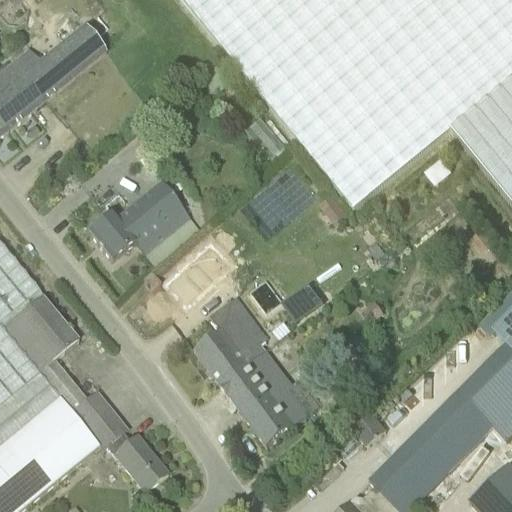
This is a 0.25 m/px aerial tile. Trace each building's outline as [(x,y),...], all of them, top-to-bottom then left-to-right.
[(3,0),(12,11),(25,0),(3,0)] [(177,0),(299,148),(477,0),(177,0)] [(511,0),(477,0),(299,148),(353,216),(450,137),(511,212),(511,0)] [(0,78),(10,91),(0,99),(0,143),(105,57),(84,31),(39,67),(29,55),(0,78)] [(111,267),(135,247),(145,259),(188,223),(161,188),(118,224),(113,219),(88,239),(111,267)] [(317,213),(336,230),(347,218),(328,201),(317,213)] [(0,511),(26,511),(99,452),(86,438),(111,417),(96,398),(87,406),(54,366),(78,346),(42,303),(43,301),(13,266),(0,249),(0,511)] [(190,267),(179,277),(200,301),(212,290),(190,267)] [(150,278),(143,285),(153,295),(160,288),(150,278)] [(511,297),(482,327),(506,350),(369,488),(375,494),(365,505),(356,502),(345,511),(413,511),(493,432),(505,445),(511,438),(511,297)] [(194,357),(220,391),(265,356),(260,349),(267,345),(235,303),(209,323),(220,337),(194,357)] [(375,306),(362,316),(372,328),(384,319),(375,306)] [(220,391),(236,413),(280,379),(265,356),(220,391)] [(266,453),(306,423),(285,395),(290,391),(280,379),(236,413),(266,453)] [(369,413),(348,429),(366,453),(386,437),(369,413)] [(86,438),(99,452),(109,465),(113,461),(144,500),(168,480),(137,442),(129,449),(122,440),(127,436),(111,417),(86,438)] [(511,511),(511,476),(508,472),(468,510),(470,511),(511,511)]
